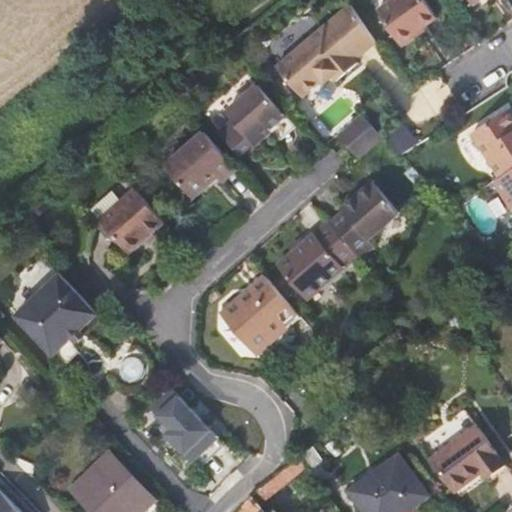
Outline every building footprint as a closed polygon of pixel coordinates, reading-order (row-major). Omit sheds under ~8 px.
[(401,43),(438,17),(426,0),(392,0),(378,10),(401,43)] [(376,42),(351,5),(279,66),(305,96),(333,72),(340,80),(360,62),(358,59),(376,42)] [(287,115),(262,82),(229,109),(237,119),(224,129),(243,152),(256,142),(287,115)] [(511,171),(511,112),(510,110),(472,135),(501,179),(511,171)] [(365,114),(342,135),(363,159),(386,138),(365,114)] [(220,181),(235,167),(201,129),(163,165),(193,198),(217,176),(220,181)] [(511,171),(495,183),(511,208),(511,171)] [(370,184),(345,206),(374,238),(398,217),(370,184)] [(130,252),(165,221),(134,187),(120,200),(111,191),(91,210),(99,219),(130,252)] [(370,241),(374,238),(345,206),(342,208),(344,212),(331,223),(359,256),(361,258),(374,247),(370,241)] [(311,299),(359,256),(331,223),(330,222),(281,266),(311,299)] [(52,357),(96,316),(59,276),(15,317),(52,357)] [(275,336),(299,314),(265,278),(222,317),(258,357),(277,340),(275,336)] [(181,391),(155,416),(197,460),(223,436),(181,391)] [(506,464),(480,429),(436,461),(457,490),(484,470),(489,476),(506,464)] [(315,450),(302,459),(308,467),(321,484),(333,475),(315,450)] [(109,453),(80,479),(110,511),(127,511),(146,494),(109,453)] [(398,456),(352,491),(367,511),(420,511),(421,511),(423,508),(431,502),(398,456)] [(277,511),(275,511),(265,511),(260,504),(308,467),(302,459),(301,457),(251,497),(236,511),(277,511)] [(91,511),(110,511),(80,479),(70,489),(91,511)] [(0,511),(24,511),(3,490),(0,492),(0,511)]
